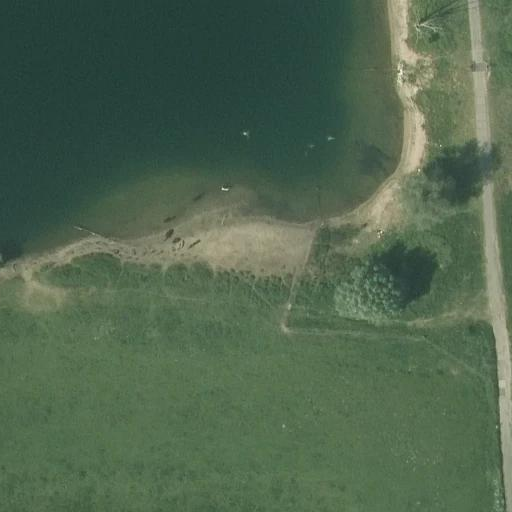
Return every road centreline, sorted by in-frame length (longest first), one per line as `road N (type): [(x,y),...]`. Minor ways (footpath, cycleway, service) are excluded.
road 1 (track): [(511,511),(478,84)]
road 2 (track): [(496,311),(397,323),(287,322)]
